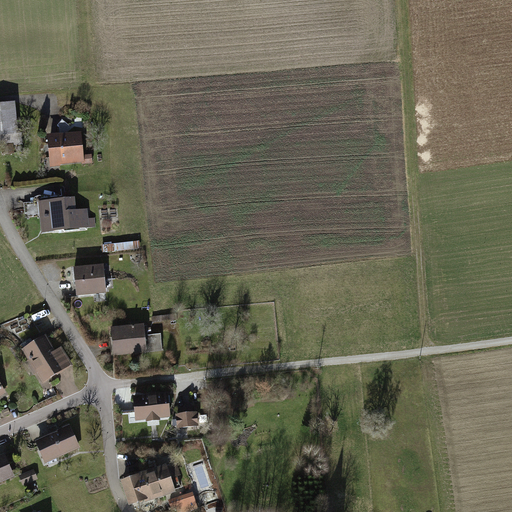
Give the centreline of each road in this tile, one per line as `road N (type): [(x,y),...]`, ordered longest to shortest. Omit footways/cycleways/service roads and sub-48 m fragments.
road 1 (track): [(104,388),(511,348)]
road 2 (track): [(427,351),(403,0)]
